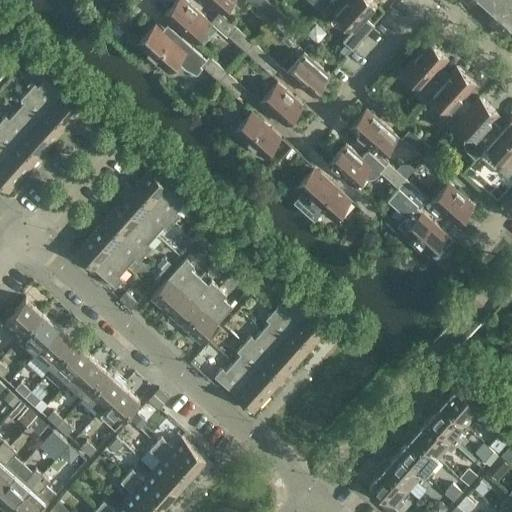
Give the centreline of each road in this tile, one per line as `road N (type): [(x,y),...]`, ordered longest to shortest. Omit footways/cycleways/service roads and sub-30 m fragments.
road 1 (residential): [(310,502),(0,219)]
road 2 (residential): [(310,126),(422,3)]
